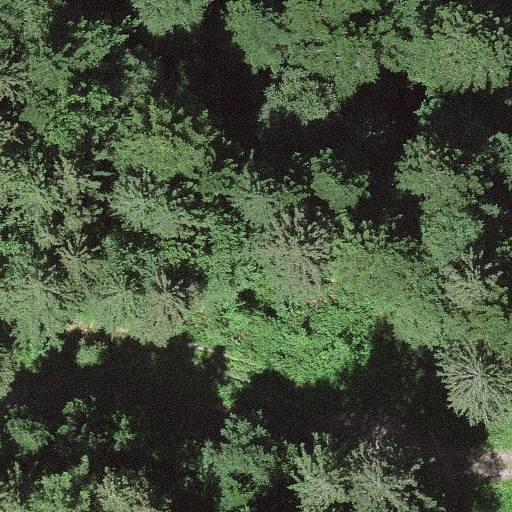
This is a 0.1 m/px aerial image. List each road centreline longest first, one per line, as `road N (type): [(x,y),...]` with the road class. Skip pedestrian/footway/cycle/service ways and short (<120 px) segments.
road 1 (track): [(0,399),(94,394),(356,448),(477,459)]
road 2 (track): [(356,448),(295,384),(255,367),(109,331),(0,324)]
